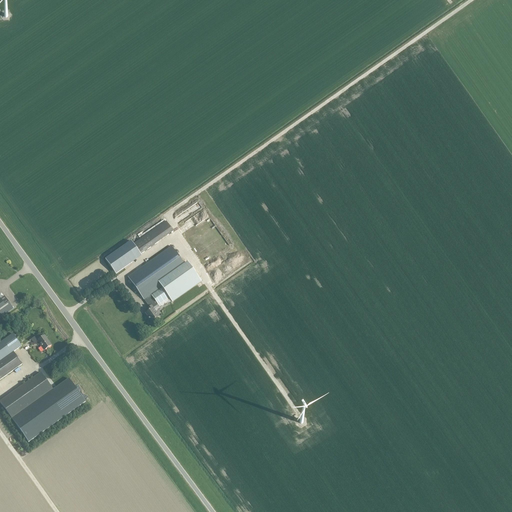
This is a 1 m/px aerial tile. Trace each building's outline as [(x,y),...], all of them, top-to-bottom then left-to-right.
[(188,225),(190,227),(207,215),(202,209),(181,224),(183,227),(182,227),(184,229),(188,225)] [(116,274),(132,263),(131,261),(173,232),(166,221),(133,245),(131,241),(105,260),(116,274)] [(211,229),(207,223),(198,228),(201,234),(211,229)] [(235,253),(230,246),(225,247),(227,246),(222,238),(212,244),(212,246),(215,250),(206,255),(206,259),(208,266),(210,269),(215,268),(212,270),(216,277),(232,267),(229,261),(224,262),(234,256),(236,258),(239,258),(240,260),(242,259),(238,253),(238,252),(235,253)] [(128,277),(144,300),(151,295),(158,305),(159,306),(169,298),(172,302),(201,281),(188,263),(185,265),(171,247),(128,277)] [(147,318),(149,320),(151,323),(159,317),(153,308),(158,305),(151,295),(144,300),(149,307),(147,309),(149,311),(145,313),(148,317),(147,318)] [(0,317),(13,309),(12,307),(4,296),(0,298),(0,317)] [(0,343),(0,380),(22,364),(13,352),(21,346),(13,334),(0,343)] [(38,345),(39,344),(44,351),(51,345),(44,336),(42,337),(39,334),(32,339),(35,344),(36,343),(38,345)] [(53,390),(41,373),(0,401),(0,402),(12,419),(53,390)] [(12,419),(15,423),(28,443),(85,402),(69,379),(53,390),(12,419)]
